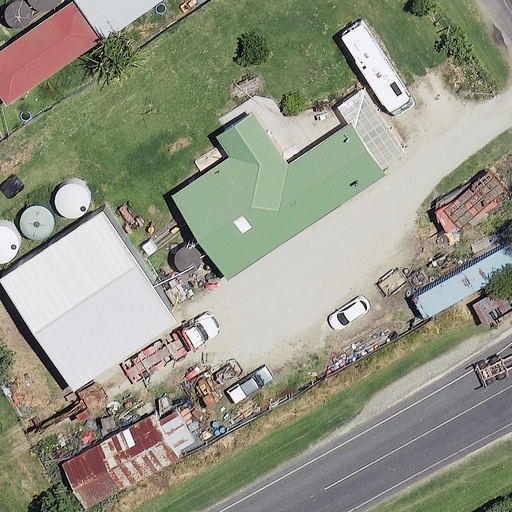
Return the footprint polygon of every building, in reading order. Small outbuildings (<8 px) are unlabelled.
[(48,0),(0,33),(0,95),(1,97),(140,0),(48,0)] [(406,150),(360,80),(325,103),(335,118),(283,153),(250,103),(210,128),(223,148),(168,184),(224,269),(406,150)] [(170,312),(97,200),(0,262),(0,278),(66,380),(170,312)] [(511,234),(504,222),(403,280),(421,310),(511,257),(511,234)] [(171,452),(145,409),(52,466),(78,509),(171,452)]
